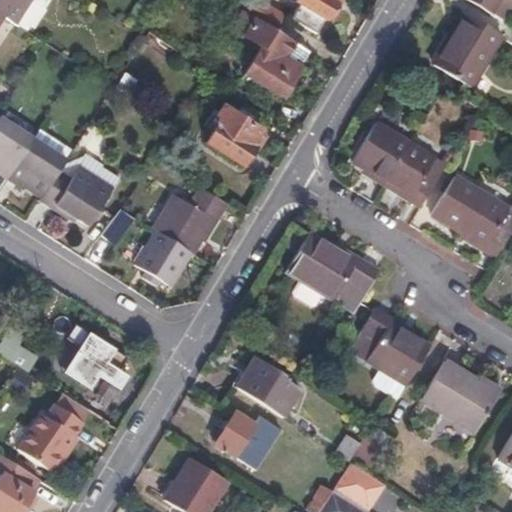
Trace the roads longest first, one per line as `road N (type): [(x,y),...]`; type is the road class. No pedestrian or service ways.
road 1 (residential): [(511,348),(438,305),(433,267),(291,177)]
road 2 (residential): [(0,225),(191,345)]
road 3 (residential): [(291,177),(400,0)]
road 4 (residential): [(191,345),(291,177)]
road 5 (residential): [(94,511),(191,345)]
